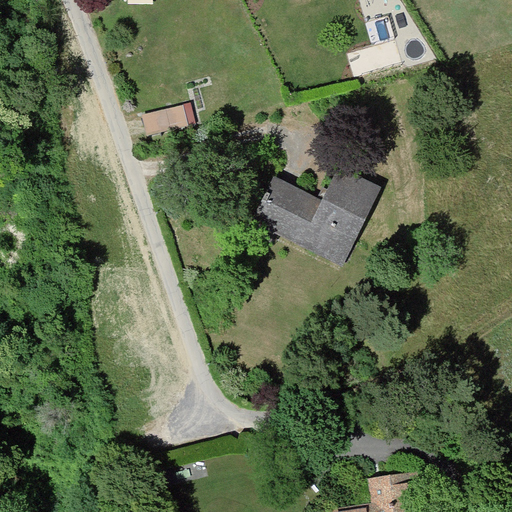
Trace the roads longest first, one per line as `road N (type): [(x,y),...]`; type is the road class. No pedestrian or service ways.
road 1 (residential): [(361,372),(268,419),(231,410),(207,392),(62,0)]
road 2 (track): [(511,261),(361,372)]
